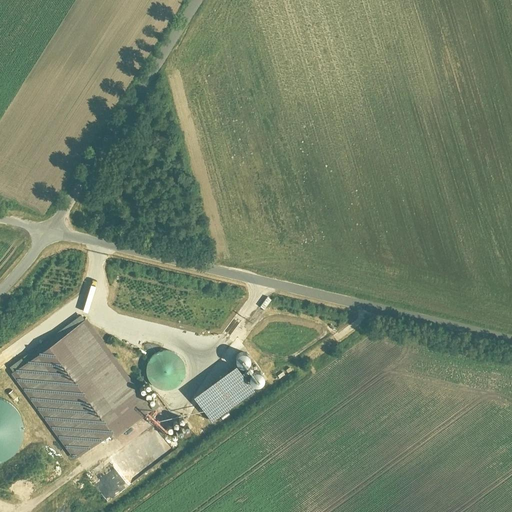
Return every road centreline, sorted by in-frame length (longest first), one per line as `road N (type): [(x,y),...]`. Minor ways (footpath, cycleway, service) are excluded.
road 1 (residential): [(511,341),(50,233)]
road 2 (residential): [(50,233),(200,0)]
